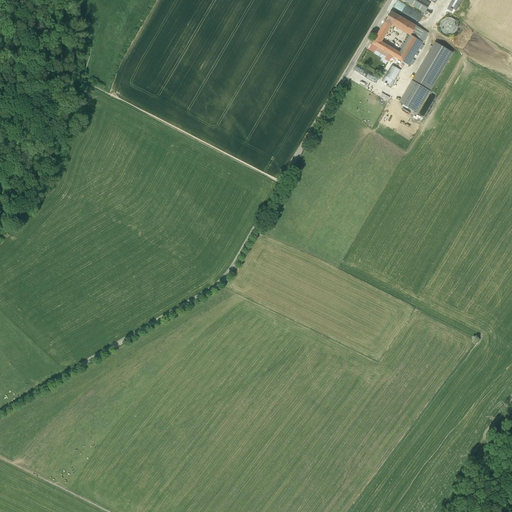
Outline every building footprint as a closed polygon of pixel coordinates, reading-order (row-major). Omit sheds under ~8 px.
[(430,4),(423,0),(403,0),(408,2),(425,13),(430,4)] [(375,49),(376,50),(386,57),(387,56),(388,56),(389,54),(403,62),(409,65),(423,42),(422,42),(428,33),(391,11),(375,38),(381,42),(391,25),(409,36),(399,53),(384,44),(381,49),(376,46),(375,49)] [(456,26),(457,25),(456,23),(456,22),(455,20),(454,19),(453,18),(452,17),(451,17),(449,16),(448,16),(446,16),(445,17),(444,17),(442,18),(441,19),(440,20),(440,22),(439,23),(439,25),(439,26),(440,28),(440,29),(441,30),(442,31),(444,32),(445,33),(446,33),(448,33),(449,33),(451,33),(452,32),(453,31),(454,30),(455,29),(456,28),(456,26)] [(384,44),(381,42),(375,38),(372,44),(376,46),(381,49),(384,44)] [(412,80),(412,81),(430,91),(429,91),(430,92),(453,53),(435,42),(412,80)] [(392,87),(395,82),(394,81),(401,70),(393,66),(388,73),(387,72),(382,81),(389,86),(390,86),(392,87)] [(399,102),(417,112),(429,91),(430,91),(412,81),(412,80),(399,102)]
